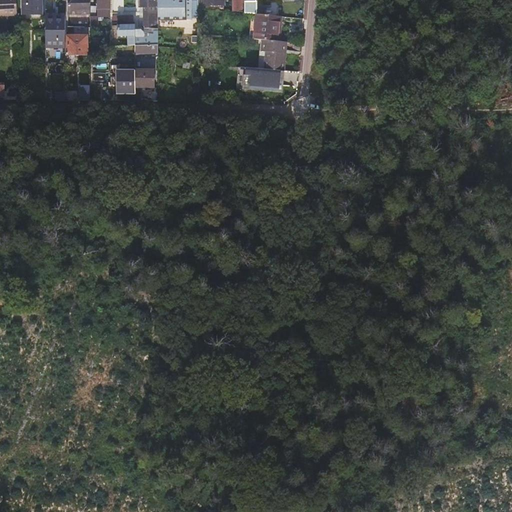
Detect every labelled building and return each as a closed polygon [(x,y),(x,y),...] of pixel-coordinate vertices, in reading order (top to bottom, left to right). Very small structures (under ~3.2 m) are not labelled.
[(15,0),(0,0),(0,15),(16,16),(15,0)] [(41,0),(23,0),(24,15),(42,15),(41,0)] [(67,0),(68,15),(90,15),(90,0),(67,0)] [(101,18),(110,18),(109,0),(98,0),(99,15),(101,15),(101,18)] [(123,0),(112,0),(112,13),(123,13),(123,0)] [(145,29),(158,29),(158,21),(158,0),(140,0),(140,8),(145,8),(145,29)] [(158,0),(158,21),(186,20),(185,0),(158,0)] [(233,0),(234,11),(243,11),(242,0),(233,0)] [(244,0),(245,14),(256,15),(256,0),(244,0)] [(210,10),(198,9),(198,35),(210,35),(210,10)] [(55,10),(45,10),(46,48),(65,48),(65,15),(55,15),(55,10)] [(278,41),(280,17),(256,15),(254,39),(262,40),(278,41)] [(128,44),(135,44),(135,29),(135,23),(129,23),(129,25),(126,25),(126,28),(119,28),(119,37),(128,37),(128,44)] [(158,47),(158,34),(149,34),(149,37),(144,37),(144,32),(141,28),(135,29),(135,44),(135,47),(158,47)] [(88,37),(68,36),(69,55),(89,55),(88,37)] [(278,41),(262,40),(261,51),(266,52),(264,69),(284,71),(285,53),(282,53),(283,41),(278,41)] [(104,101),(110,101),(110,63),(94,63),(94,82),(104,82),(104,101)] [(155,70),(137,70),(137,87),(155,87),(155,70)] [(198,71),(198,87),(211,88),(211,71),(198,71)] [(295,72),(287,71),(286,84),(294,85),(295,72)] [(119,94),(135,94),(135,72),(129,72),(119,72),(119,94)] [(261,81),(260,94),(282,95),(282,81),(261,81)] [(81,101),(90,101),(90,86),(81,86),(81,101)] [(138,88),(137,98),(155,99),(156,89),(138,88)]
